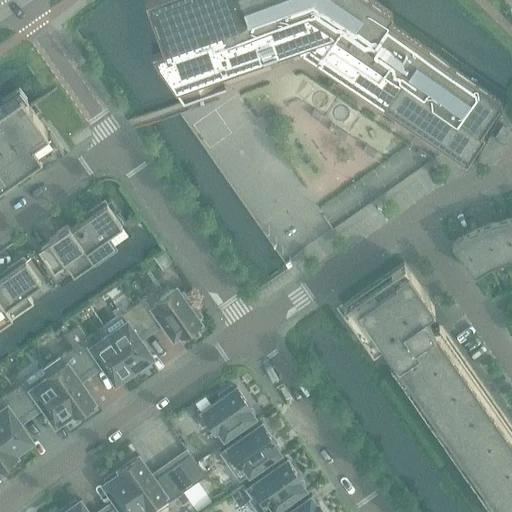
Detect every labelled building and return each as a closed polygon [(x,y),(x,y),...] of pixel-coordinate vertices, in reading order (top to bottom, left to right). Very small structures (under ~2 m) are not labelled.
[(479,131),(502,100),(388,19),(392,13),(373,0),(147,0),(145,1),(163,52),(152,57),(183,101),(225,87),(221,74),(296,48),(465,162),(483,134),(479,131)] [(0,183),(56,144),(20,93),(0,107),(0,183)] [(502,124),(495,136),(504,142),(511,130),(502,124)] [(90,214),(71,227),(70,228),(92,260),(114,244),(107,234),(122,224),(104,199),(88,211),(90,214)] [(511,215),(494,220),(472,229),(451,241),(473,272),(489,263),(505,256),(511,254),(511,215)] [(73,273),(92,260),(70,228),(71,227),(68,223),(48,237),(51,241),(38,250),(53,272),(66,263),(73,273)] [(163,250),(154,257),(162,269),(171,263),(163,250)] [(9,271),(0,276),(0,300),(11,316),(33,301),(26,291),(40,281),(23,256),(7,268),(9,271)] [(403,261),(342,304),(372,347),(382,340),(396,360),(390,364),(493,511),(511,511),(511,426),(439,322),(442,320),(432,305),(434,304),(403,261)] [(154,290),(134,304),(149,326),(161,318),(173,336),(179,331),(181,333),(200,320),(197,316),(200,314),(193,303),(190,305),(176,286),(159,298),(154,290)] [(0,324),(11,316),(0,300),(0,324)] [(137,334),(149,326),(134,304),(122,312),(121,310),(104,323),(105,324),(103,325),(109,333),(135,370),(149,360),(147,357),(151,354),(137,334)] [(121,380),(135,370),(109,333),(92,345),(86,337),(74,346),(89,368),(101,360),(114,380),(118,377),(121,380)] [(77,376),(89,368),(74,346),(43,368),(44,369),(45,369),(75,412),(94,399),(77,376)] [(74,413),(75,412),(45,369),(44,369),(27,381),(26,379),(14,388),(29,410),(41,402),(54,422),(58,419),(60,422),(74,412),(74,413)] [(219,393),(221,396),(202,409),(202,410),(194,415),(201,425),(209,420),(215,428),(217,427),(223,436),(253,415),(247,406),(249,405),(236,385),(232,388),(230,385),(219,393)] [(17,418),(29,410),(14,388),(0,397),(0,432),(15,454),(16,453),(29,444),(27,441),(31,438),(17,418)] [(205,396),(195,403),(200,410),(210,403),(205,396)] [(227,445),(227,446),(220,451),(239,479),(279,451),(273,442),(274,441),(261,422),(227,445)] [(0,464),(15,454),(0,432),(0,464)] [(190,452),(178,461),(193,483),(197,480),(205,474),(190,452)] [(138,454),(120,467),(151,511),(181,491),(166,469),(154,477),(138,454)] [(245,487),(251,497),(249,498),(258,511),(268,511),(304,487),(298,478),(300,477),(286,458),(252,481),(253,482),(245,487)] [(178,461),(166,469),(181,491),(193,483),(178,461)] [(118,503),(106,511),(150,511),(151,511),(120,467),(119,468),(105,477),(108,480),(104,483),(118,503)] [(193,483),(181,491),(195,511),(199,511),(213,502),(197,480),(193,483)] [(324,511),(318,503),(316,504),(310,495),(285,511),(324,511)] [(74,499),(60,509),(61,511),(106,511),(104,511),(89,511),(80,499),(76,502),(74,499)]
